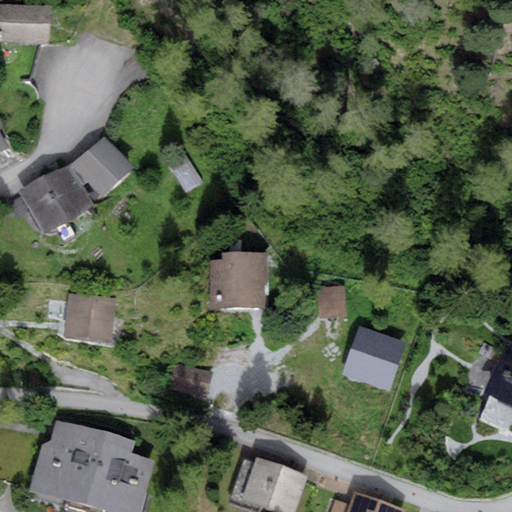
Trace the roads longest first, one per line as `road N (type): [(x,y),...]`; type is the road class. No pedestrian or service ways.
road 1 (residential): [(0,405),(204,430),(455,511)]
road 2 (residential): [(0,194),(54,157),(85,79)]
